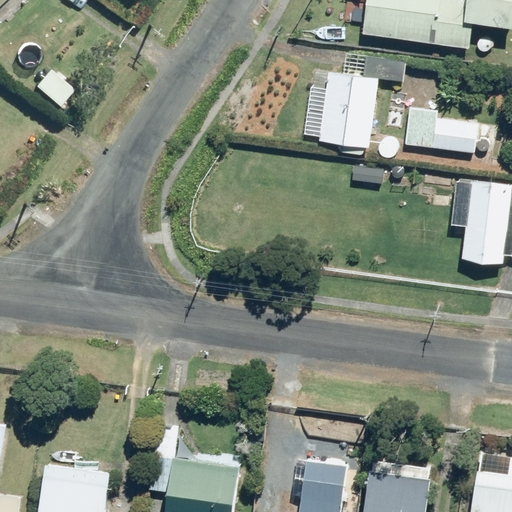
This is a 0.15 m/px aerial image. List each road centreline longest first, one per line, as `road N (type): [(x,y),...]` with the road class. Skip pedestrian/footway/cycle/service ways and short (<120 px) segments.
road 1 (tertiary): [(34,301),(511,363)]
road 2 (residential): [(234,0),(34,301)]
